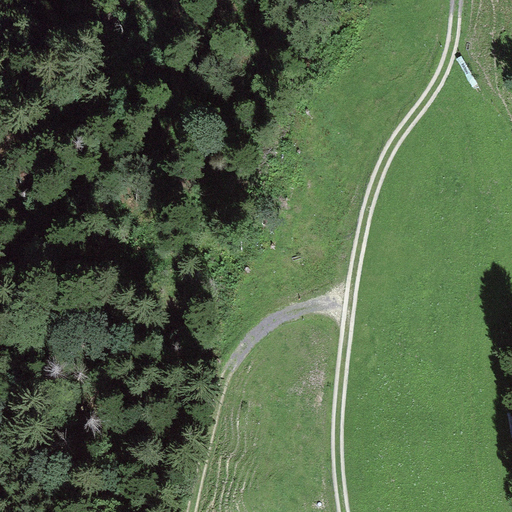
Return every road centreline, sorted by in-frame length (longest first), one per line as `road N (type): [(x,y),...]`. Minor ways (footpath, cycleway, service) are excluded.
road 1 (track): [(344,511),(339,409),(360,240),(383,164),(450,55),(456,0)]
road 2 (track): [(350,307),(287,313),(250,343),(200,511)]
